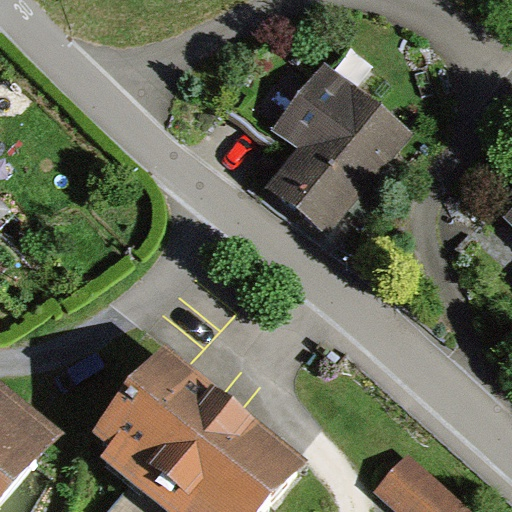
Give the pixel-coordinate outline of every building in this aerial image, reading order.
[(327,236),(410,131),(326,65),(275,130),(299,149),(267,189),(327,236)] [(511,203),(498,218),(511,231),(511,203)] [(260,511),(305,458),(187,364),(162,345),(90,435),(106,447),(100,455),(131,480),(104,511),(260,511)] [(0,376),(0,503),(62,427),(0,376)] [(472,511),(406,456),(374,494),(395,511),(472,511)]
